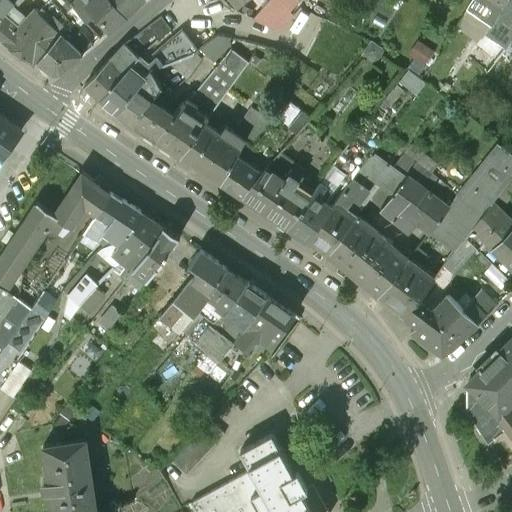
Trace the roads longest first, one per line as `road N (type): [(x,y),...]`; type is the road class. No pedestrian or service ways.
road 1 (tertiary): [(51,110),(328,300),(388,362),(409,402)]
road 2 (residential): [(166,0),(102,52),(51,110)]
road 3 (residential): [(409,402),(511,314)]
